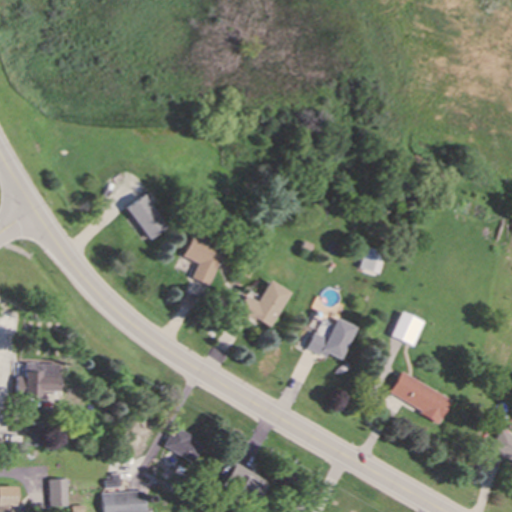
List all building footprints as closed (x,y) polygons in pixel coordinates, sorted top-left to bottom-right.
[(127,208),(148,243),(168,232),(147,196),(127,208)] [(226,250),(193,237),(184,259),(198,266),(192,281),(210,288),(226,250)] [(290,293),(269,283),(261,301),(248,295),(238,316),(271,332),(290,293)] [(343,365),(359,329),(338,320),(329,340),(314,333),(307,349),(343,365)] [(44,394),(62,394),(63,366),(18,364),(16,400),(43,402),(44,394)] [(440,424),(452,402),(402,374),(390,396),(440,424)] [(204,447),(176,430),(163,449),(192,467),(204,447)] [(511,464),(511,438),(503,431),(487,450),(510,468),(511,464)] [(271,482),(236,467),(227,486),(262,501),(271,482)] [(0,509),(20,510),(20,489),(0,488),(0,509)]
